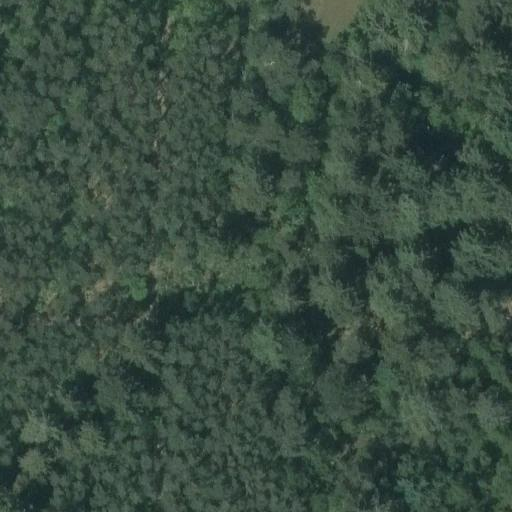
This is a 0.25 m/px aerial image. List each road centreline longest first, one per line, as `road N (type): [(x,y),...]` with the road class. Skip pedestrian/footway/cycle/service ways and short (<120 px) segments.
road 1 (track): [(165,0),(151,239),(159,511)]
road 2 (track): [(0,323),(465,340)]
